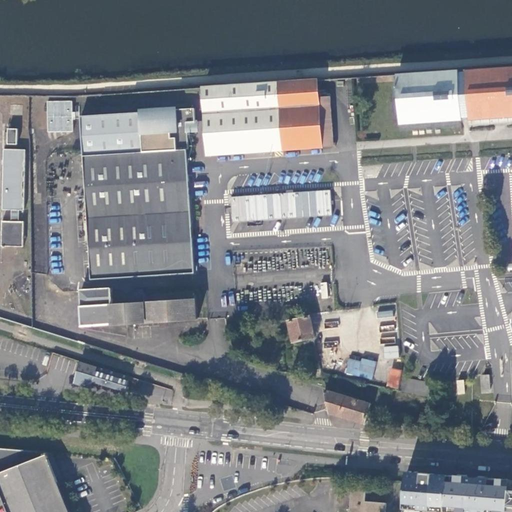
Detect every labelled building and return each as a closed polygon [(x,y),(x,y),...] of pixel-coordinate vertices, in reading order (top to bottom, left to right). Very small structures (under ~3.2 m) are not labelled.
[(511,67),(464,71),(469,121),(511,118),(511,67)] [(400,126),(469,121),(464,71),(396,76),(400,126)] [(317,81),(203,89),(208,156),(321,148),(318,99),(317,81)] [(318,99),(321,148),(334,147),(331,98),(318,99)] [(73,101),(47,100),(46,131),(72,132),(73,101)] [(80,116),(92,281),(196,273),(187,149),(188,148),(187,129),(194,128),(193,121),(195,121),(194,108),(80,116)] [(10,130),(9,145),(19,145),(19,130),(10,130)] [(20,211),(24,211),(26,150),(3,150),(2,211),(12,211),(20,211)] [(232,223),(332,215),(330,189),(230,197),(232,223)] [(20,211),(12,211),(11,222),(19,222),(20,211)] [(2,221),(2,247),(23,247),(24,222),(19,222),(11,222),(2,221)] [(133,287),(112,288),(113,296),(134,294),(134,289),(133,287)] [(113,296),(112,288),(82,291),(83,306),(82,306),(84,326),(199,318),(197,292),(143,296),(142,288),(134,289),(134,294),(113,296)] [(279,319),(287,321),(288,314),(310,312),(308,305),(285,306),(279,319)] [(378,307),(379,317),(393,316),(393,306),(378,307)] [(291,322),(296,343),(315,338),(311,318),(291,322)] [(384,345),(384,358),(398,358),(398,346),(384,345)] [(373,379),(376,362),(348,357),(345,374),(373,379)] [(132,378),(81,363),(78,374),(75,385),(92,389),(93,383),(127,393),(132,378)] [(400,372),(391,369),(387,386),(396,389),(400,372)] [(482,376),(483,393),(490,392),(489,376),(482,376)] [(427,399),(431,385),(401,378),(398,392),(427,399)] [(456,381),(457,394),(465,394),(463,380),(456,381)] [(330,414),(365,424),(367,417),(371,405),(325,391),(330,414)] [(69,511),(46,453),(0,448),(0,491),(8,511),(69,511)] [(445,511),(448,476),(407,473),(404,510),(430,511),(429,511),(445,511)] [(509,511),(511,481),(448,476),(445,511),(509,511)] [(364,501),(365,492),(349,491),(347,511),(385,511),(386,502),(364,501)]
